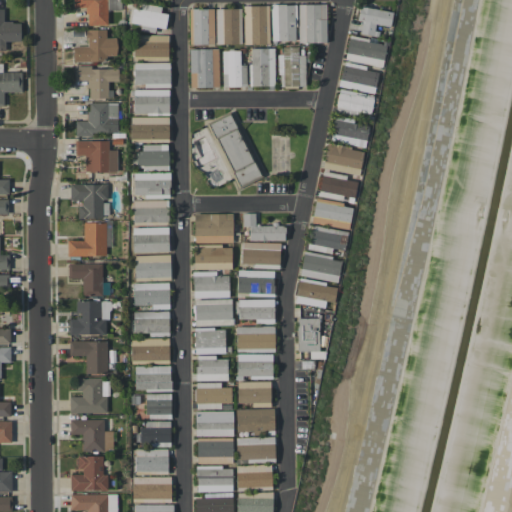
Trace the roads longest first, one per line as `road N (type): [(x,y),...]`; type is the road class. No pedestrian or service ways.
road 1 (residential): [(345,0),(285,295),(284,511)]
road 2 (residential): [(178,9),(184,511)]
road 3 (residential): [(43,150),(43,511)]
road 4 (residential): [(43,0),(43,150)]
road 5 (residential): [(180,101),(325,100)]
road 6 (residential): [(182,208),(303,206)]
